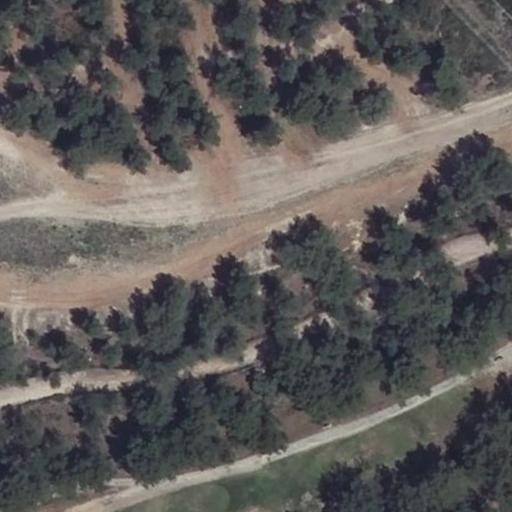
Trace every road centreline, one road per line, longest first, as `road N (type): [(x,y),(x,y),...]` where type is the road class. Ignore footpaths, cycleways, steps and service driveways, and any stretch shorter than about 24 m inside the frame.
road 1 (track): [(0,397),(64,382),(180,374),(319,327),(457,254),(511,237)]
road 2 (track): [(0,297),(53,301),(127,288),(511,144)]
road 3 (track): [(332,150),(0,206)]
road 4 (track): [(511,95),(332,150)]
road 5 (track): [(125,185),(65,157),(0,148)]
